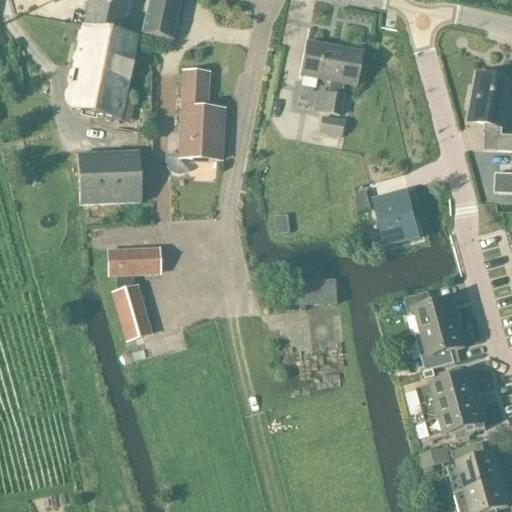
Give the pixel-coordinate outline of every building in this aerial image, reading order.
[(87,0),(82,28),(122,36),(130,0),(87,0)] [(173,43),(181,0),(147,0),(140,36),(173,43)] [(82,28),(65,105),(70,112),(118,122),(136,38),(124,36),(122,36),(82,28)] [(300,78),(333,84),(330,96),(326,95),(323,115),(338,118),(342,98),(338,97),(340,85),(354,88),(360,55),(307,45),(300,78)] [(183,175),(186,173),(178,164),(178,160),(220,162),(222,113),(205,111),(207,76),(182,75),(178,157),(166,157),(166,164),(166,167),(167,170),(169,172),(171,174),(174,176),(177,176),(183,175)] [(511,137),(501,137),(502,129),(507,130),(511,111),(504,110),(509,82),(478,76),(475,92),(472,91),(469,107),(472,108),(469,123),(485,126),(483,153),(511,154),(511,137)] [(342,123),(322,119),(319,134),(339,138),(342,123)] [(77,157),(77,161),(79,207),(139,205),(137,155),(77,157)] [(511,176),(495,176),(494,196),(511,196),(511,176)] [(408,192),(372,202),(384,249),(420,240),(408,192)] [(366,193),(355,196),(360,215),(371,212),(366,193)] [(145,252),(108,254),(109,279),(115,279),(116,295),(133,290),(132,278),(146,278),(145,252)] [(116,295),(112,296),(126,344),(151,336),(137,289),(133,290),(116,295)] [(428,294),(404,301),(408,317),(417,314),(423,336),(460,325),(456,312),(453,313),(450,302),(432,307),(428,294)] [(460,325),(423,336),(429,360),(463,350),(461,340),(464,339),(460,325)] [(395,368),(399,381),(421,375),(416,362),(395,368)] [(484,427),(470,376),(469,371),(452,376),(451,373),(438,376),(440,385),(415,392),(429,442),(454,435),(457,443),(470,440),(469,437),(485,432),(484,427)] [(455,467),(447,469),(454,496),(503,482),(499,468),(496,469),(492,457),(485,459),(482,445),(452,453),(455,467)] [(503,482),(454,496),(458,511),(497,511),(507,509),(504,497),(507,496),(503,482)]
